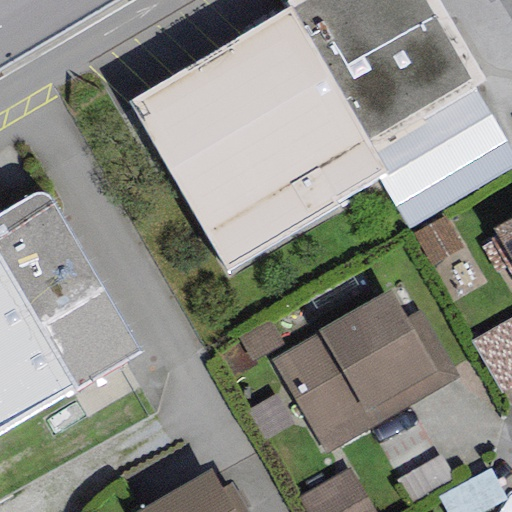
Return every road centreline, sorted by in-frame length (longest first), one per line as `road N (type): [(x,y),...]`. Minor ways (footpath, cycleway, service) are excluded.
road 1 (unknown): [(20,83),(270,511)]
road 2 (unclassified): [(0,95),(161,0)]
